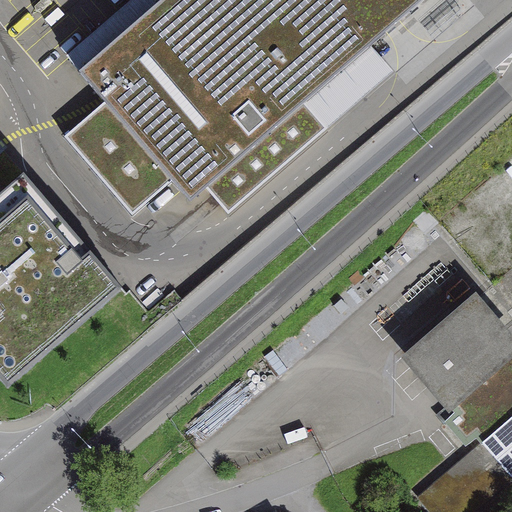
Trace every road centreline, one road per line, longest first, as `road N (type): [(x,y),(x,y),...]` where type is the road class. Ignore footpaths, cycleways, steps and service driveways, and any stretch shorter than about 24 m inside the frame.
road 1 (secondary): [(511,38),(0,479)]
road 2 (secondary): [(27,501),(98,449),(511,81)]
